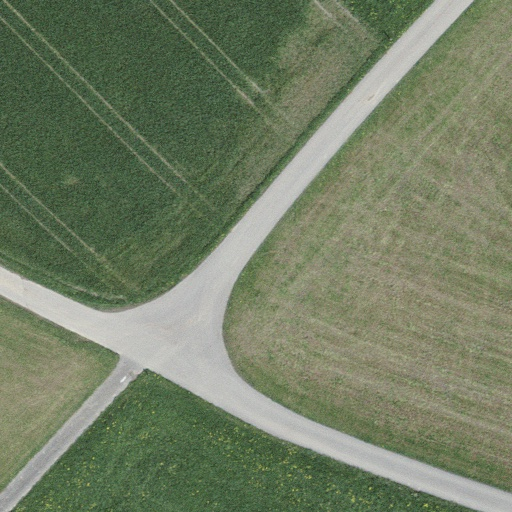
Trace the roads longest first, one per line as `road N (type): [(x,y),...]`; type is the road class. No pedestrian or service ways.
road 1 (unclassified): [(0,278),(339,446),(511,505)]
road 2 (track): [(0,502),(148,348)]
